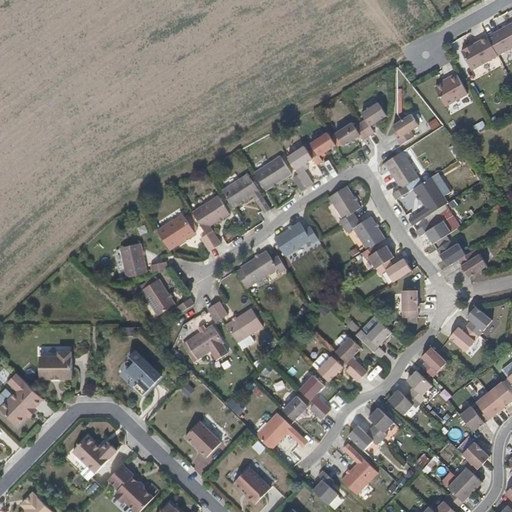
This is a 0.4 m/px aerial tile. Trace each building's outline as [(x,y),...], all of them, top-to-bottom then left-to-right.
[(511,27),(511,25),(485,40),(496,58),(511,48),(511,27)] [(496,58),(485,39),(459,54),(469,73),(496,58)] [(465,96),(454,76),(445,81),(446,82),(441,85),(433,90),(443,109),(465,96)] [(368,129),(373,126),(384,119),(376,106),(360,116),(364,122),(358,126),(366,139),(372,136),(368,129)] [(410,116),(399,123),(391,128),(398,139),(395,142),(399,147),(412,138),(409,133),(417,127),(410,116)] [(478,131),(487,126),(483,120),(474,125),(478,131)] [(366,139),(358,126),(351,130),(349,127),(333,137),(341,150),(350,144),(353,143),(357,139),(360,143),(366,139)] [(333,149),(324,135),(308,146),(311,152),(305,156),(310,163),(313,168),(320,165),(316,159),(322,156),(333,149)] [(305,156),(301,150),(284,160),(293,173),(310,163),(305,156)] [(394,202),(408,193),(405,188),(418,179),(402,152),(395,157),(383,165),(389,174),(399,191),(394,194),(391,197),(394,202)] [(265,166),(251,175),(262,193),(286,177),(275,159),(265,166)] [(301,173),(295,177),(304,190),(309,187),(308,184),(301,173)] [(304,190),(295,177),(290,181),(296,191),(298,194),(304,190)] [(469,177),(462,184),(468,190),(475,183),(469,177)] [(231,187),(219,195),(230,212),(240,206),(256,196),(244,178),(231,187)] [(428,216),(446,205),(430,179),(412,190),(428,216)] [(345,189),(327,199),(341,221),(338,223),(341,229),(354,221),(351,216),(359,211),(351,199),(345,189)] [(214,197),(189,214),(200,232),(226,215),(214,197)] [(261,217),(267,213),(259,200),(253,204),(259,214),(261,217)] [(407,221),(410,227),(424,219),(420,213),(410,219),(407,221)] [(162,228),(154,234),(165,252),(192,235),(180,216),(162,228)] [(354,221),(341,229),(344,234),(350,230),(365,252),(373,247),(383,240),(376,230),(369,219),(358,225),(354,221)] [(424,235),(431,246),(450,234),(443,222),(431,229),(428,224),(423,227),(414,233),(418,239),(424,235)] [(271,241),(274,246),(282,259),(308,243),(310,246),(316,242),(307,229),(302,232),(297,225),(271,241)] [(210,233),(204,237),(212,250),(219,247),(216,243),(210,233)] [(212,250),(204,237),(203,237),(198,241),(204,251),(206,254),(212,250)] [(446,269),(457,262),(465,257),(457,245),(452,249),(448,243),(435,251),(446,269)] [(116,251),(123,281),(145,276),(137,246),(116,251)] [(365,252),(359,256),(363,261),(366,260),(374,271),(387,263),(391,260),(387,253),(384,248),(376,253),(373,247),(365,252)] [(473,259),(478,256),(475,251),(470,254),(473,259)] [(263,254),(238,270),(250,288),(275,272),(277,275),(283,271),(275,258),(269,262),(263,254)] [(457,262),(468,279),(479,272),(486,268),(478,256),(473,259),(470,254),(465,257),(457,262)] [(500,256),(491,260),(494,267),(503,264),(500,256)] [(387,263),(374,271),(378,277),(384,274),(391,285),(410,274),(402,262),(390,268),(387,263)] [(163,264),(160,265),(148,268),(150,275),(165,271),(163,264)] [(137,292),(154,317),(172,306),(155,281),(137,292)] [(416,320),(416,307),(415,293),(400,294),(401,320),(416,320)] [(175,309),(179,315),(192,307),(188,301),(185,303),(175,309)] [(210,309),(218,321),(224,317),(218,307),(216,305),(210,309)] [(205,312),(206,314),(213,325),(218,321),(210,309),(205,312)] [(466,328),(478,338),(491,323),(475,309),(466,320),(470,324),(466,328)] [(248,312),(223,327),(234,345),(259,329),(248,312)] [(390,334),(378,323),(365,337),(372,344),(367,350),(379,360),(383,355),(377,349),(381,344),(390,334)] [(183,345),(195,363),(221,346),(209,328),(183,345)] [(465,353),(478,338),(466,328),(462,333),(458,329),(448,340),(465,353)] [(365,337),(360,343),(367,350),(372,344),(365,337)] [(347,339),(333,354),(345,364),(349,359),(358,349),(347,339)] [(420,369),(431,379),(445,364),(435,355),(429,350),(420,359),(425,364),(420,369)] [(39,359),(39,381),(51,381),(60,381),(72,380),(71,353),(58,354),(58,358),(39,359)] [(133,390),(141,399),(160,379),(133,353),(129,357),(133,365),(126,373),(138,385),(133,390)] [(329,358),(315,373),(326,383),(340,369),(329,358)] [(349,359),(345,364),(349,368),(354,363),(349,359)] [(366,374),(362,371),(354,363),(349,368),(361,379),(366,374)] [(361,379),(349,368),(345,373),(353,381),(356,384),(361,379)] [(408,394),(420,405),(424,401),(421,398),(431,388),(415,373),(406,383),(412,389),(408,394)] [(35,408),(43,400),(16,375),(8,384),(17,392),(0,408),(0,410),(18,427),(28,416),(26,415),(33,407),(35,408)] [(311,377),(297,391),(299,393),(309,402),(313,397),(322,388),(311,377)] [(274,383),(277,391),(286,388),(283,380),(274,383)] [(190,382),(181,389),(187,397),(196,390),(190,382)] [(511,395),(502,383),(489,393),(502,410),(510,404),(511,402),(511,395)] [(416,409),(420,405),(408,394),(404,398),(397,392),(388,402),(403,417),(413,407),(416,409)] [(299,393),(294,398),(306,409),(308,410),(313,406),(309,402),(299,393)] [(476,404),(480,409),(489,420),(497,415),(500,412),(502,410),(489,393),(476,404)] [(317,401),(313,397),(309,402),(313,406),(317,401)] [(294,398),(281,413),(292,424),(306,409),(294,398)] [(329,412),(326,409),(317,401),(313,406),(324,417),(329,412)] [(238,416),(246,410),(241,403),(233,409),(238,416)] [(324,417),(313,406),(308,410),(316,418),(320,422),(324,417)] [(473,433),(484,425),(487,422),(489,420),(480,409),(474,413),(470,408),(460,416),(473,433)] [(369,431),(381,442),(386,437),(383,435),(393,425),(377,410),(368,420),(374,427),(369,431)] [(255,438),(270,453),(286,436),(291,430),(275,416),(255,438)] [(220,445),(199,424),(184,440),(206,461),(220,445)] [(351,441),(363,452),(373,443),(377,446),(381,442),(369,431),(365,435),(357,428),(348,438),(351,441)] [(286,436),(290,440),(295,434),(291,430),(286,436)] [(290,440),(297,446),(301,450),(306,444),(295,434),(290,440)] [(465,450),(474,439),(469,435),(460,446),(465,450)] [(88,436),(73,452),(96,473),(117,451),(108,442),(101,449),(88,436)] [(399,441),(395,447),(402,452),(407,446),(399,441)] [(462,456),(466,460),(477,471),(489,459),(473,444),(462,456)] [(342,450),(344,453),(352,460),(357,456),(346,446),(342,450)] [(357,456),(352,460),(356,464),(361,459),(357,456)] [(377,473),(361,459),(356,464),(340,481),(355,495),(377,473)] [(465,469),(456,478),(472,494),(481,484),(473,475),(477,471),(466,460),(462,465),(465,469)] [(136,511),(140,511),(154,497),(145,489),(145,486),(140,482),(137,482),(137,481),(135,482),(131,479),(133,477),(132,477),(134,475),(123,465),(109,480),(119,490),(116,493),(117,493),(117,494),(117,498),(121,502),(125,502),(126,502),(136,511)] [(248,470),(233,486),(240,494),(241,493),(246,497),(245,498),(254,507),(270,491),(248,470)] [(311,492),(327,507),(337,496),(328,488),(332,483),(322,473),(317,478),(321,482),(316,487),(311,492)] [(451,493),(447,497),(459,507),(472,494),(456,478),(447,488),(451,493)] [(26,509),(22,511),(53,511),(34,493),(26,501),(30,505),(26,509)] [(447,497),(434,511),(435,511),(455,511),(459,507),(447,497)] [(511,511),(511,502),(502,511),(511,511)] [(170,503),(161,511),(180,511),(177,508),(176,509),(170,503)]
